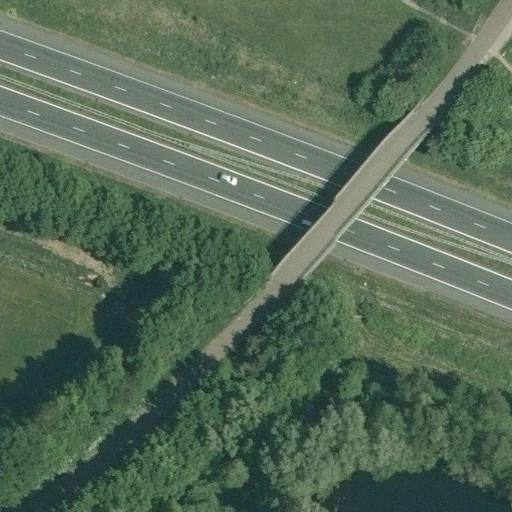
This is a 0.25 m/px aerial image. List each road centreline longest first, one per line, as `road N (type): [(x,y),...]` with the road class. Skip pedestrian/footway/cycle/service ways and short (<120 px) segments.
road 1 (unclassified): [(38,511),(136,430),(276,288),(511,2)]
road 2 (motorway): [(0,103),(511,296)]
road 3 (motorway): [(511,231),(0,44)]
